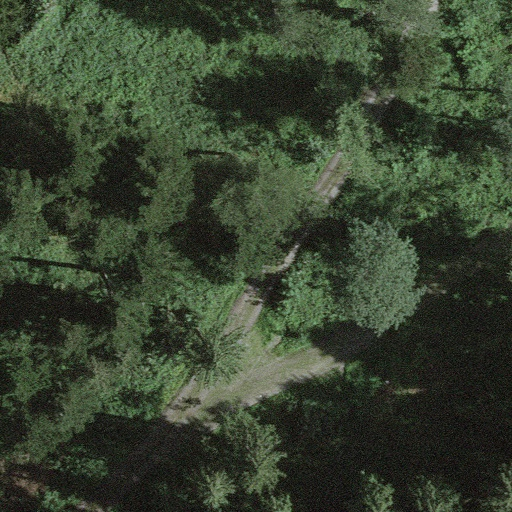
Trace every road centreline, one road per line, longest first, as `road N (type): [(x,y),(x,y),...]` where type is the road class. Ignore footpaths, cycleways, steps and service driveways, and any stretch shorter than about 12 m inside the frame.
road 1 (track): [(83,511),(256,367),(306,374),(378,338),(511,242)]
road 2 (track): [(256,367),(252,295),(408,57),(423,0)]
